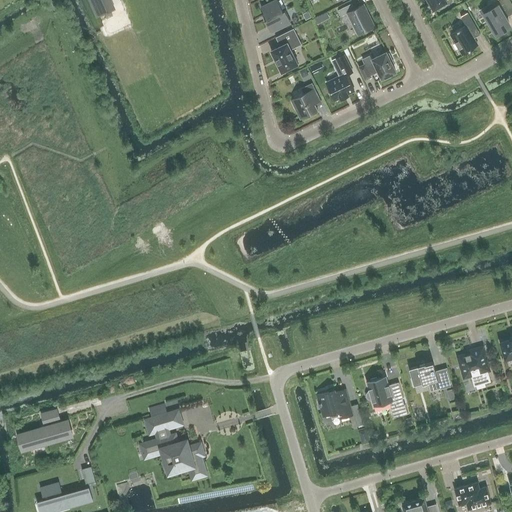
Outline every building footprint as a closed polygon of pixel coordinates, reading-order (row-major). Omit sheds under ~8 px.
[(107,0),(88,0),(96,17),(112,10),(107,0)] [(264,20),(268,27),(271,33),(291,23),(285,10),(283,11),(277,0),(274,0),(261,7),(267,19),(264,20)] [(428,0),(434,9),(447,2),(445,0),(428,0)] [(488,22),(490,21),(497,33),(509,26),(502,14),(507,11),(509,14),(511,11),(511,5),(509,0),(496,0),(494,1),(497,5),(485,12),(486,14),(484,15),(488,22)] [(348,13),(359,34),(374,27),(363,5),(355,9),(352,3),(338,10),(341,16),(348,13)] [(478,45),(469,30),(476,26),(468,12),(461,16),(466,25),(451,34),(462,54),(478,45)] [(282,72),(298,64),(291,50),(302,44),(294,28),(276,37),(280,46),(271,50),(282,72)] [(382,79),(384,78),(385,80),(391,76),(390,75),(396,72),(390,60),(392,59),(389,53),(387,54),(386,52),(372,59),(374,62),(366,66),(365,64),(359,67),(365,80),(371,77),(370,75),(378,71),(382,79)] [(340,76),(327,83),(335,100),(340,97),(341,99),(348,96),(347,94),(354,91),(347,75),(353,72),(344,55),(336,59),(341,68),(337,70),(340,76)] [(321,101),(318,96),(312,83),(301,88),(303,94),(296,98),(301,109),(297,111),(300,119),(317,110),(314,104),(321,101)] [(511,338),(510,339),(510,340),(501,342),(506,358),(511,356),(511,338)] [(486,370),(488,370),(482,348),(474,350),(474,353),(459,357),(463,373),(465,379),(473,377),(475,385),(489,381),(486,370)] [(409,368),(414,385),(428,381),(431,391),(440,388),(440,389),(441,389),(441,388),(451,385),(447,369),(436,372),(433,362),(409,368)] [(371,399),(373,399),(373,401),(372,401),(373,406),(378,405),(378,406),(387,403),(387,402),(390,401),(392,408),(391,408),(393,417),(408,413),(405,404),(404,404),(402,398),(403,398),(399,382),(389,385),(386,375),(366,381),(368,389),(370,388),(370,390),(369,391),(368,391),(367,391),(367,392),(366,393),(366,394),(366,395),(366,396),(366,397),(367,398),(368,399),(369,399),(370,399),(371,399)] [(321,402),(319,403),(319,405),(320,405),(323,412),(325,412),(325,414),(330,412),(332,418),(340,416),(341,417),(352,414),(345,389),(329,393),(328,391),(318,394),(321,402)] [(357,426),(363,424),(358,404),(351,406),(357,426)] [(41,414),(44,422),(47,421),(49,427),(26,434),(29,446),(72,434),(68,421),(59,424),(58,418),(59,417),(57,410),(41,414)] [(159,439),(148,442),(140,445),(144,460),(163,454),(166,462),(163,463),(167,475),(179,471),(179,469),(189,466),(193,477),(205,474),(200,457),(206,456),(202,443),(188,447),(186,440),(177,442),(175,434),(169,436),(167,430),(184,425),(179,410),(146,420),(150,432),(156,430),(159,439)] [(91,466),(83,468),(87,484),(96,481),(91,466)] [(42,501),(45,511),(55,509),(55,508),(70,504),(70,505),(92,499),(92,498),(89,488),(89,487),(87,488),(61,495),(60,492),(62,491),(61,490),(59,482),(59,481),(40,487),(43,496),(42,496),(43,496),(45,496),(46,499),(42,501)] [(468,509),(491,502),(486,486),(479,488),(478,482),(455,488),(459,504),(466,502),(468,509)] [(437,511),(435,504),(427,507),(424,497),(416,499),(410,501),(402,503),(404,511),(437,511)]
